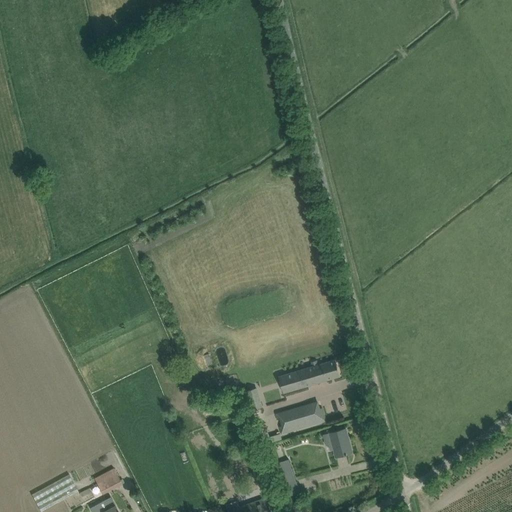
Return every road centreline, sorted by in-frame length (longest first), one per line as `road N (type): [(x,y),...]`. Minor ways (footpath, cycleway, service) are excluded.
road 1 (unclassified): [(402,493),(278,0)]
road 2 (unclassified): [(402,493),(511,421)]
